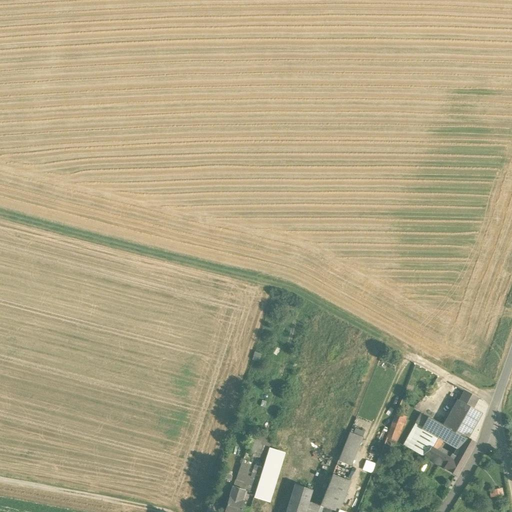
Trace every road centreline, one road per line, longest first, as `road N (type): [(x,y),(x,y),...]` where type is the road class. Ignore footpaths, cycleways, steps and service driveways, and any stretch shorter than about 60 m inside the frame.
road 1 (track): [(0,219),(285,295),(496,402)]
road 2 (track): [(156,511),(0,481)]
road 3 (residential): [(445,511),(496,402)]
